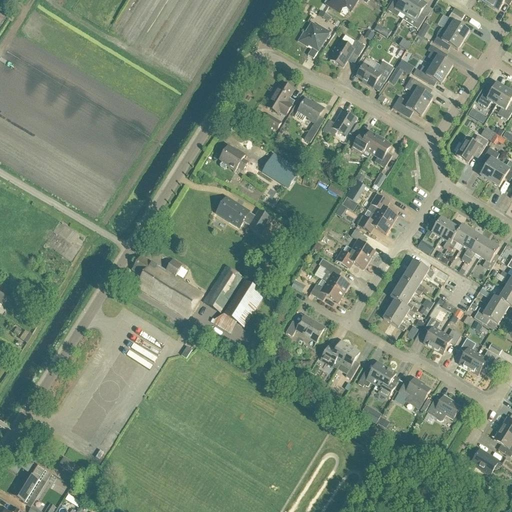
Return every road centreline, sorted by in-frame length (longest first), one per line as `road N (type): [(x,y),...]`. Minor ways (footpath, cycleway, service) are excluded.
road 1 (residential): [(495,406),(347,325),(442,183)]
road 2 (unclassified): [(0,456),(131,249)]
road 3 (unclassified): [(131,249),(248,65),(266,57)]
road 4 (unclassified): [(429,142),(266,57)]
road 5 (unclassified): [(131,249),(0,173)]
road 6 (unknown): [(51,202),(128,73)]
road 7 (unknown): [(0,140),(62,34)]
